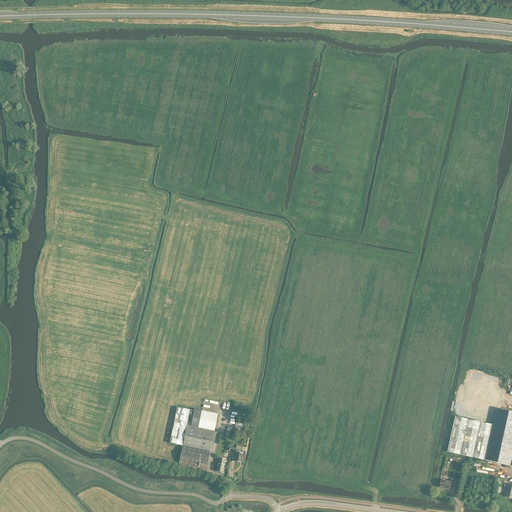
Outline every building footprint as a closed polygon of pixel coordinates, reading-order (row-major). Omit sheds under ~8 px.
[(194,411),(177,407),(169,443),(183,446),(179,463),(206,469),(218,414),(194,409),(194,411)] [(511,412),(497,409),(493,424),(456,416),(448,452),(511,465),(511,412)] [(230,447),(229,451),(235,452),(234,457),(235,458),(235,461),(241,462),(243,450),(236,449),(236,448),(230,447)] [(219,457),(216,471),(223,473),(226,459),(219,457)] [(441,479),(440,487),(450,490),(450,486),(454,487),(456,480),(452,479),(451,481),(441,479)]
